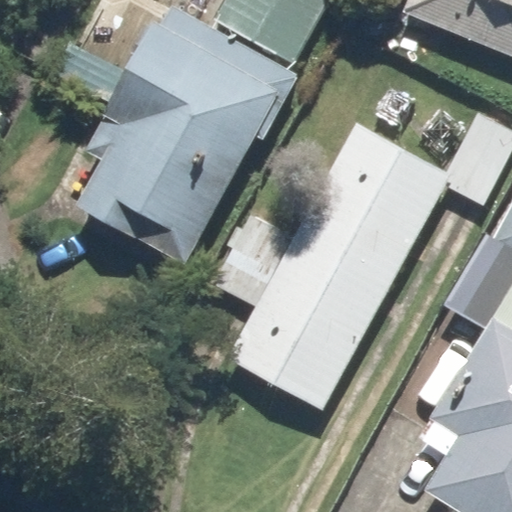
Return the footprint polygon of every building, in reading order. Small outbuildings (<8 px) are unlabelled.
[(228,0),(220,16),(305,62),(338,0),(228,0)] [(511,0),(421,0),(414,18),(511,56),(511,0)] [(47,204),(170,277),(290,75),(167,2),(47,204)] [(461,176),(497,190),(511,149),(511,128),(483,118),(461,176)] [(235,350),(321,399),(449,174),(364,126),(235,350)] [(511,511),(511,215),(450,311),(485,334),(393,470),(456,511),(511,511)]
